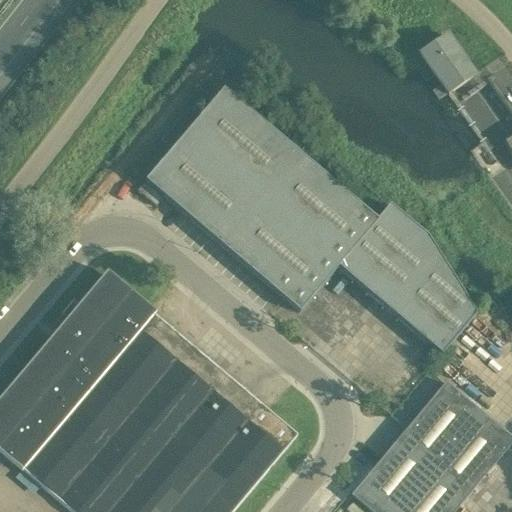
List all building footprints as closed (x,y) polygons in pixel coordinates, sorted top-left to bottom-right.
[(421,56),(447,95),(473,77),(446,38),(445,38),(445,39),(421,56)] [(440,357),(474,318),(426,240),(389,209),(376,223),(222,92),(145,183),(299,314),(337,270),(440,357)] [(511,138),(503,144),(511,156),(511,138)] [(144,185),(137,193),(155,208),(162,200),(144,185)] [(21,471),(70,511),(233,511),(296,438),(152,316),(152,315),(107,277),(0,403),(0,454),(20,471),(21,471)] [(511,442),(445,386),(351,498),(367,511),(453,511),(511,443),(511,442)]
